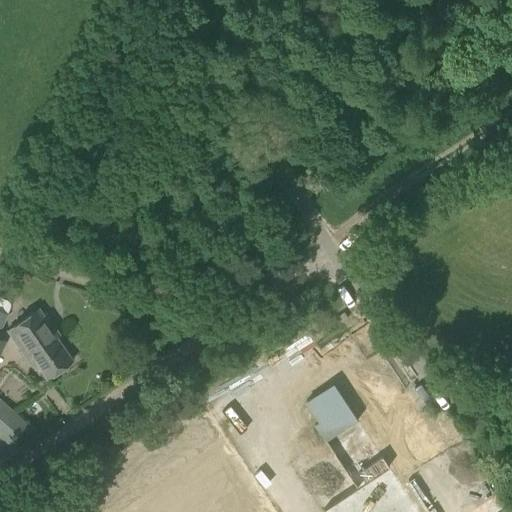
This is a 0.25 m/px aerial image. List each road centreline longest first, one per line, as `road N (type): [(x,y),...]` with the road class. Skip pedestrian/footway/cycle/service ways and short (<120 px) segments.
road 1 (residential): [(323,245),(167,0)]
road 2 (residential): [(224,321),(0,469)]
road 3 (unknown): [(0,226),(104,0)]
road 4 (residential): [(511,390),(405,348),(323,245)]
road 5 (residential): [(224,321),(0,251)]
road 6 (track): [(323,245),(511,120)]
road 7 (residential): [(124,511),(247,425)]
road 8 (residential): [(247,425),(354,350)]
road 9 (residential): [(224,321),(323,245)]
